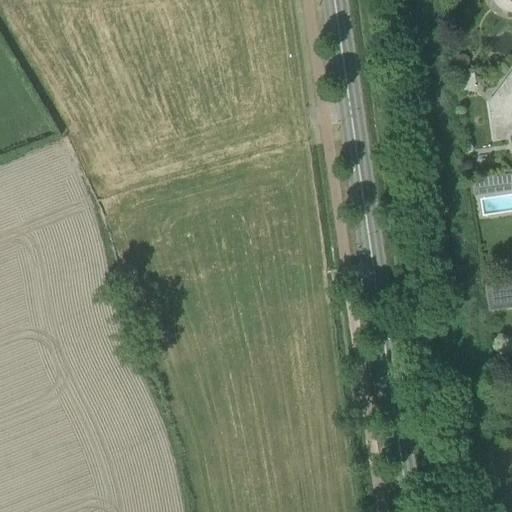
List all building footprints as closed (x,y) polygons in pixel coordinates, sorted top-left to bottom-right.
[(454,59),(455,63),(455,65),(460,68),(465,68),(469,63),(468,58),(464,54),(458,55),(454,59)] [(511,72),(488,104),(493,140),(506,138),(511,130),(511,72)] [(458,76),(460,91),(469,90),(474,83),(473,74),(458,76)] [(511,173),(494,176),(496,191),(511,188),(511,173)] [(511,283),(487,287),(490,307),(511,304),(511,283)] [(164,346),(157,316),(136,321),(142,351),(164,346)] [(506,420),(504,420),(501,420),(499,421),(498,423),(496,425),(496,427),(496,429),(497,431),(499,433),(501,434),(503,435),(506,434),(508,433),(510,432),(511,430),(511,427),(511,425),(510,423),(508,421),(506,420)] [(200,468),(203,484),(213,482),(210,467),(200,468)]
